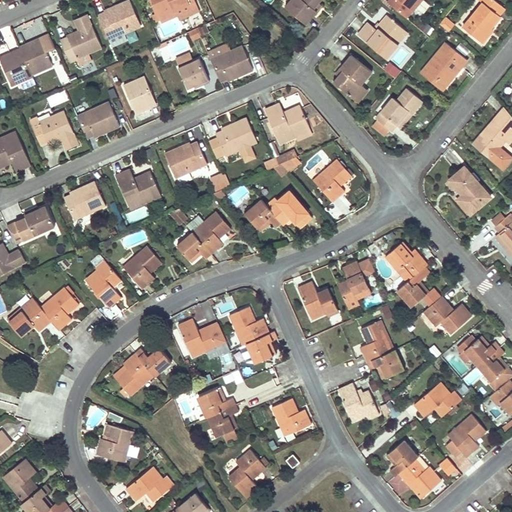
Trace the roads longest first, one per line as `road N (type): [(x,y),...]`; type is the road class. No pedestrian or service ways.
road 1 (residential): [(263,271),(150,315),(91,367),(75,398),(73,437),(78,466),(110,511)]
road 2 (residential): [(294,73),(0,195)]
road 3 (residential): [(339,447),(263,271)]
road 4 (residential): [(398,185),(511,48)]
road 5 (residential): [(511,318),(398,185)]
road 6 (residential): [(398,185),(375,221),(263,271)]
road 7 (residential): [(398,185),(294,73)]
